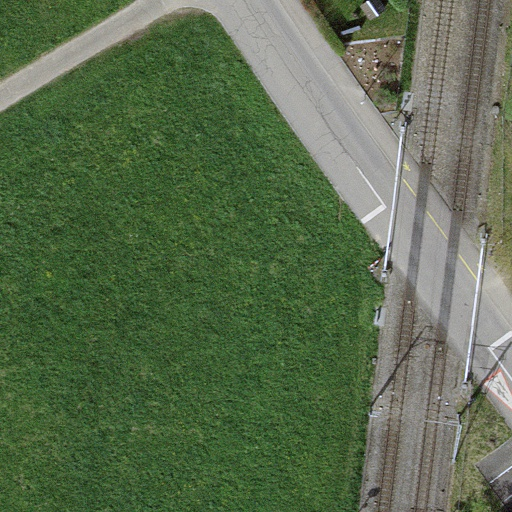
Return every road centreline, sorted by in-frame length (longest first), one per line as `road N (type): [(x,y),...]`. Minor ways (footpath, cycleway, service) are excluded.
road 1 (residential): [(511,379),(227,0)]
road 2 (track): [(0,115),(181,0)]
